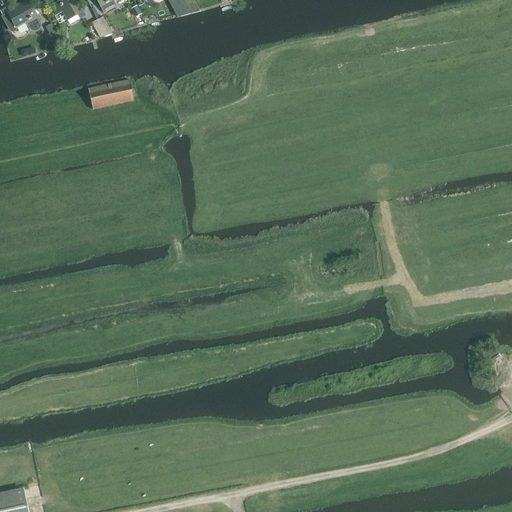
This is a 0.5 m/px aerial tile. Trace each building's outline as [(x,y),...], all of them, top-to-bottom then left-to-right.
[(54,0),(50,2),(57,14),(63,11),(68,20),(83,12),(76,0),(54,0)] [(97,0),(104,13),(116,6),(113,1),(114,0),(97,0)] [(189,12),(183,0),(176,0),(183,13),(189,12)] [(183,0),(188,9),(195,6),(191,0),(183,0)] [(8,12),(8,14),(2,17),(9,29),(10,31),(12,32),(14,32),(15,31),(16,29),(17,28),(25,23),(28,28),(29,28),(32,30),(35,30),(38,29),(40,26),(40,22),(29,1),(8,12)] [(103,17),(98,20),(106,36),(112,34),(103,17)] [(106,36),(98,20),(92,23),(100,37),(106,36)] [(56,32),(45,38),(48,43),(47,45),(47,47),(47,48),(48,50),(49,51),(51,52),(53,52),(55,51),(56,49),(57,47),(56,45),(62,43),(56,32)] [(89,88),(93,110),(134,101),(130,80),(89,88)] [(29,511),(24,487),(0,492),(0,511),(29,511)]
